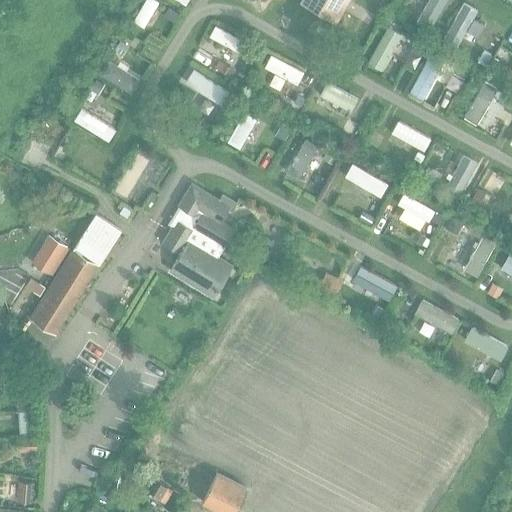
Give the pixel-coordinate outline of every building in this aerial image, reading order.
[(155,0),(145,0),(133,21),(144,27),(159,2),(155,0)] [(301,0),(300,2),(337,24),(351,0),(301,0)] [(432,0),(421,21),(431,27),(446,0),(432,0)] [(469,23),(499,41),(506,31),(475,13),(469,23)] [(245,42),(215,26),(210,36),(239,52),(245,42)] [(388,27),(368,62),(381,69),(401,35),(388,27)] [(423,52),(429,40),(417,34),(411,46),(423,52)] [(105,59),(140,72),(144,62),(123,54),(125,50),(111,45),(105,59)] [(199,51),(188,69),(228,93),(239,75),(199,51)] [(431,53),(413,87),(424,92),(442,59),(431,53)] [(303,72),(271,55),(265,67),(297,84),(303,72)] [(101,73),(131,91),(137,81),(107,63),(101,73)] [(485,80),(464,117),(477,124),(498,88),(485,80)] [(361,100),(328,83),(321,95),(354,113),(361,100)] [(116,125),(124,113),(88,91),(81,103),(116,125)] [(507,123),(511,112),(511,111),(500,106),(495,117),(507,123)] [(110,129),(79,109),(72,119),(103,139),(110,129)] [(256,114),(239,144),(249,150),(267,120),(256,114)] [(429,137),(397,120),(391,130),(424,147),(429,137)] [(364,147),(377,153),(384,140),(372,133),(364,147)] [(80,148),(111,162),(117,151),(86,136),(80,148)] [(137,180),(159,146),(143,136),(121,170),(137,180)] [(305,139),(287,172),(299,179),(318,145),(305,139)] [(360,148),(354,163),(392,180),(399,166),(360,148)] [(110,170),(72,149),(66,161),(104,181),(110,170)] [(466,157),(449,187),(459,193),(476,163),(466,157)] [(345,176),(380,196),(387,184),(352,164),(345,176)] [(222,195),(219,200),(192,184),(179,206),(181,207),(171,223),(175,225),(165,241),(182,252),(171,270),(215,296),(233,265),(218,256),(234,228),(220,220),(228,206),(233,208),(236,203),(222,195)] [(397,203),(428,221),(434,210),(403,193),(397,203)] [(78,245),(101,261),(122,229),(98,214),(78,245)] [(470,249),(485,259),(506,229),(491,219),(470,249)] [(453,220),(441,243),(451,248),(463,226),(453,220)] [(49,234),(32,262),(49,272),(66,245),(49,234)] [(31,315),(56,331),(98,266),(74,250),(31,315)] [(395,286),(361,267),(354,279),(388,298),(395,286)] [(511,268),(502,287),(511,293),(511,292),(511,268)] [(317,289),(334,298),(343,280),(326,272),(317,289)] [(493,341),(451,318),(445,330),(487,352),(493,341)] [(19,412),(35,411),(33,391),(17,392),(19,412)] [(35,411),(19,412),(20,433),(36,432),(35,411)] [(16,451),(37,452),(38,436),(17,436),(16,451)] [(202,503),(220,511),(233,511),(245,490),(216,475),(202,503)] [(20,481),(18,501),(30,501),(31,482),(20,481)] [(146,505),(158,511),(173,488),(161,481),(146,505)]
